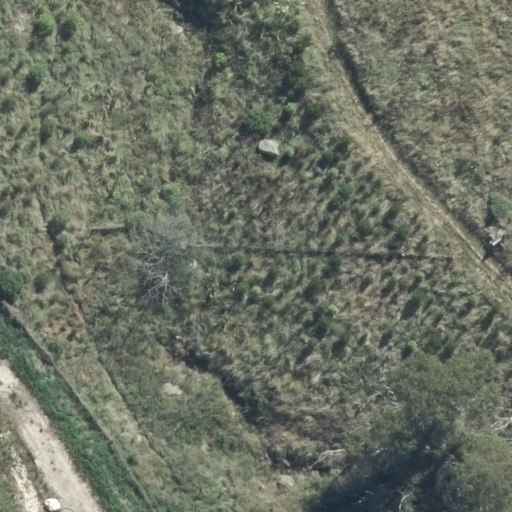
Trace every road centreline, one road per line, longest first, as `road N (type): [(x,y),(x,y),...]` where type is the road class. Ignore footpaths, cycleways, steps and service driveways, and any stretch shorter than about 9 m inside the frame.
road 1 (track): [(511,267),(338,111),(286,0)]
road 2 (track): [(0,381),(86,511)]
